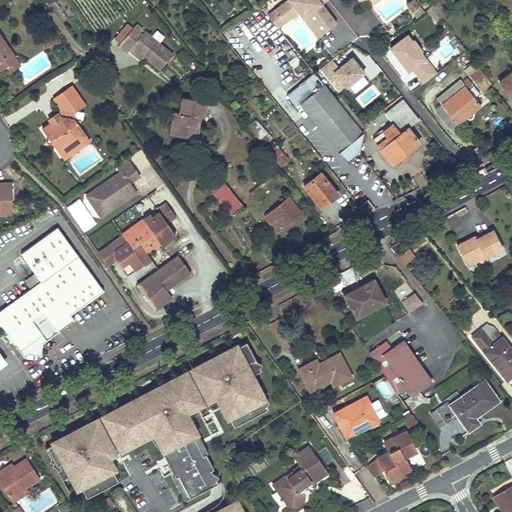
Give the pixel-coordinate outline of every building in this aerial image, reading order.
[(219,0),(217,2),(225,12),(232,6),(227,0),(219,0)] [(286,0),(273,10),(283,22),(297,12),(302,17),(307,13),(323,34),(336,24),(320,4),(317,0),(286,0)] [(424,11),(415,0),(414,0),(408,4),(417,16),(424,11)] [(440,19),(443,17),(446,14),(436,2),(430,6),(440,19)] [(431,9),(427,12),(437,23),(440,20),(431,9)] [(267,15),(277,27),(283,22),(273,10),(267,15)] [(307,13),(302,17),(318,38),(323,34),(307,13)] [(135,26),(118,48),(126,55),(129,52),(132,48),(145,60),(159,70),(171,55),(135,26)] [(410,42),(406,36),(390,48),(404,66),(409,63),(423,82),(435,73),(419,52),(421,51),(413,40),(410,42)] [(0,42),(0,67),(1,66),(11,59),(0,42)] [(132,48),(129,52),(142,63),(145,60),(132,48)] [(287,60),(295,68),(301,61),(293,54),(287,60)] [(338,68),(331,60),(320,69),(337,90),(344,85),(346,87),(364,72),(351,57),(338,68)] [(5,73),(16,66),(11,59),(1,66),(5,73)] [(464,69),(469,76),(475,83),(484,76),(473,62),(464,69)] [(411,90),(420,83),(408,69),(399,76),(411,90)] [(511,69),(498,80),(511,97),(511,69)] [(346,162),(358,153),(365,127),(360,130),(336,101),(323,85),(314,74),(313,73),(286,95),(295,107),(299,104),(346,162)] [(450,129),(479,106),(473,100),(477,96),(479,94),(472,85),(467,79),(462,82),(461,80),(436,99),(441,105),(435,109),(443,119),(450,129)] [(82,105),(69,87),(61,93),(73,111),(82,105)] [(49,123),(40,129),(46,138),(52,139),(51,145),(60,157),(69,150),(75,151),(77,145),(86,138),(77,126),(71,125),(72,119),(73,111),(61,93),(51,100),(59,110),(58,116),(58,119),(53,123),(49,123)] [(184,137),(194,138),(198,117),(202,117),(205,101),(181,96),(178,112),(171,111),(169,124),(177,126),(176,132),(185,133),(185,135),(184,137)] [(360,130),(365,127),(363,125),(341,97),(336,101),(360,130)] [(392,164),(405,153),(419,143),(407,128),(418,119),(403,100),(384,114),(391,124),(399,133),(380,148),(392,164)] [(55,112),(46,118),(49,123),(53,123),(58,119),(58,116),(55,112)] [(247,126),(257,139),(267,132),(257,119),(247,126)] [(169,124),(168,134),(184,137),(185,135),(185,133),(176,132),(177,126),(169,124)] [(391,124),(372,139),(380,148),(399,133),(391,124)] [(281,166),(289,159),(267,134),(259,140),(281,166)] [(62,161),(89,142),(86,138),(77,145),(75,151),(69,150),(60,157),(62,161)] [(121,170),(86,195),(100,216),(110,208),(113,200),(132,187),(128,181),(138,174),(127,158),(116,165),(121,170)] [(320,206),(328,200),(336,193),(320,172),(304,185),(320,206)] [(206,186),(218,201),(230,216),(242,206),(237,200),(218,176),(206,186)] [(0,210),(10,210),(10,183),(0,183),(0,210)] [(110,208),(136,191),(132,187),(113,200),(110,208)] [(276,231),(288,221),(300,212),(289,198),(265,217),(276,231)] [(368,213),(375,208),(368,200),(362,205),(368,213)] [(122,234),(146,266),(152,261),(146,252),(161,246),(162,247),(174,238),(165,226),(176,218),(165,203),(156,209),(159,213),(153,217),(150,214),(122,233),(122,234)] [(75,316),(73,312),(106,286),(59,224),(22,250),(42,279),(0,308),(0,319),(23,353),(28,349),(40,350),(41,339),(46,336),(49,339),(64,327),(75,316)] [(484,257),(492,252),(501,248),(492,231),(476,239),(474,236),(456,245),(466,265),(483,256),(484,257)] [(146,266),(122,234),(98,252),(108,267),(116,262),(122,270),(124,271),(127,272),(129,272),(133,269),(135,272),(146,266)] [(398,256),(405,264),(415,256),(409,247),(398,256)] [(503,248),(484,257),(487,263),(506,255),(503,248)] [(137,285),(152,308),(167,298),(161,290),(189,270),(179,256),(172,261),(137,285)] [(338,262),(343,269),(351,262),(346,256),(338,262)] [(167,298),(152,308),(155,311),(172,298),(167,291),(191,274),(189,270),(161,290),(167,298)] [(28,285),(37,280),(34,274),(25,278),(28,285)] [(383,303),(378,291),(372,280),(343,294),(355,317),(383,303)] [(413,292),(402,301),(409,312),(422,303),(413,292)] [(75,316),(64,327),(79,316),(75,316)] [(506,379),(511,374),(511,352),(500,337),(494,342),(492,344),(480,329),(471,336),(506,379)] [(494,342),(500,337),(495,331),(489,336),(494,342)] [(43,355),(44,342),(49,339),(46,336),(41,339),(40,350),(28,349),(23,353),(25,356),(30,353),(43,355)] [(376,361),(385,373),(393,385),(399,381),(410,396),(418,390),(431,381),(401,338),(398,340),(399,342),(382,354),(383,356),(376,361)] [(80,486),(86,498),(92,495),(90,491),(96,488),(98,492),(115,483),(111,475),(114,474),(113,473),(110,467),(107,468),(104,462),(107,461),(104,454),(111,451),(119,446),(121,449),(133,443),(131,440),(139,436),(144,433),(152,429),(160,444),(158,445),(158,446),(175,477),(175,478),(178,476),(188,496),(189,499),(217,484),(215,480),(218,477),(211,473),(210,471),(213,469),(205,455),(205,454),(202,456),(191,435),(194,433),(186,418),(183,412),(193,407),(208,399),(216,395),(220,401),(228,417),(233,414),(238,425),(267,409),(266,407),(268,403),(262,399),(259,394),(256,395),(247,378),(251,376),(261,371),(259,368),(261,365),(256,362),(246,343),(235,348),(234,349),(236,351),(220,360),(219,357),(218,357),(209,362),(210,365),(203,369),(201,366),(201,367),(193,371),(196,375),(188,380),(185,375),(172,382),(171,382),(173,385),(157,393),(155,390),(155,391),(137,400),(136,400),(138,403),(122,412),(121,409),(120,409),(104,418),(107,422),(98,427),(96,422),(88,426),(89,429),(74,437),(73,434),(72,434),(64,439),(63,439),(64,442),(53,448),(51,446),(45,449),(50,458),(49,462),(52,463),(51,467),(55,468),(68,492),(80,486)] [(234,349),(235,348),(234,346),(217,355),(218,357),(219,357),(220,360),(236,351),(234,349)] [(333,386),(342,381),(350,377),(338,353),(317,364),(315,359),(297,368),(309,391),(330,380),(333,386)] [(209,362),(208,360),(199,365),(201,367),(201,366),(203,369),(210,365),(209,362)] [(196,375),(193,371),(185,375),(188,380),(196,375)] [(251,376),(247,378),(256,395),(259,394),(261,393),(251,376)] [(154,389),(155,391),(155,390),(157,393),(173,385),(171,382),(172,382),(171,380),(154,389)] [(468,431),(473,427),(478,424),(474,418),(498,401),(483,380),(449,404),(447,401),(435,409),(445,423),(456,415),(468,431)] [(216,395),(208,399),(211,405),(220,401),(216,395)] [(371,404),(367,396),(333,413),(346,437),(380,420),(371,404)] [(136,400),(137,400),(136,398),(119,407),(120,409),(121,409),(122,412),(138,403),(136,400)] [(371,404),(380,420),(387,416),(379,400),(371,404)] [(193,407),(183,412),(186,418),(196,413),(193,407)] [(445,423),(435,409),(430,413),(439,427),(445,423)] [(228,417),(233,427),(238,425),(233,414),(228,417)] [(416,423),(414,420),(412,417),(404,421),(407,427),(416,423)] [(98,427),(107,422),(104,418),(96,422),(98,427)] [(71,432),(72,434),(73,434),(74,437),(89,429),(88,426),(88,424),(71,432)] [(152,429),(144,433),(147,438),(150,436),(156,447),(158,446),(158,445),(160,444),(152,429)] [(404,458),(410,455),(416,452),(405,431),(387,440),(392,450),(388,452),(377,458),(377,459),(383,469),(388,480),(409,469),(404,458)] [(205,454),(205,455),(207,454),(196,432),(194,433),(191,435),(202,456),(205,454)] [(133,443),(133,445),(142,440),(139,436),(131,440),(133,443)] [(63,439),(64,439),(63,437),(50,444),(51,446),(53,448),(64,442),(63,439)] [(392,450),(387,440),(383,442),(388,452),(392,450)] [(299,468),(292,474),(304,490),(306,488),(305,487),(329,470),(310,443),(291,456),(297,465),(299,468)] [(104,454),(107,461),(114,457),(111,451),(104,454)] [(0,469),(0,468),(0,482),(9,496),(24,486),(38,477),(24,458),(12,465),(2,472),(0,469)] [(373,475),(383,469),(377,459),(366,466),(373,475)] [(10,462),(0,469),(2,472),(12,465),(10,462)] [(297,465),(289,470),(292,474),(299,468),(297,465)] [(289,470),(271,484),(277,493),(281,490),(286,498),(301,501),(303,495),(301,492),(304,490),(292,474),(289,470)] [(115,472),(113,473),(114,474),(111,475),(115,483),(120,481),(115,472)] [(175,478),(175,477),(173,478),(183,499),(188,496),(178,476),(175,478)] [(247,483),(242,476),(236,480),(241,487),(247,483)] [(24,486),(9,496),(12,500),(27,490),(24,486)] [(511,511),(511,486),(498,495),(505,506),(501,509),(502,511),(511,511)] [(281,490),(277,493),(285,504),(294,506),(301,501),(286,498),(281,490)] [(505,506),(498,495),(494,497),(501,509),(505,506)] [(112,506),(108,498),(100,502),(105,510),(112,506)]
